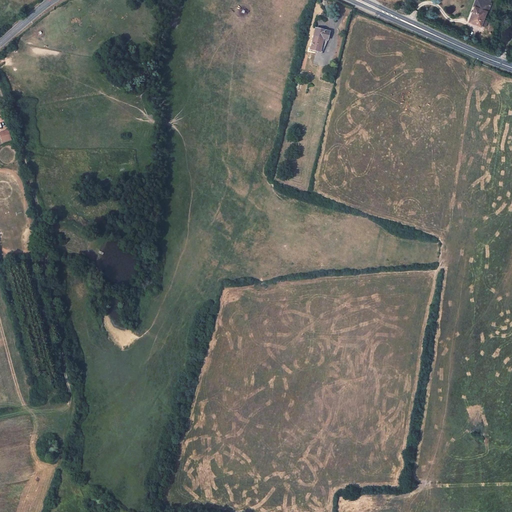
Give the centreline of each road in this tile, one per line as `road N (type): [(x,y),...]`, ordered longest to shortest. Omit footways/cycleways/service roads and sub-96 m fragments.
road 1 (secondary): [(356,0),(511,66)]
road 2 (track): [(36,460),(33,415),(17,388),(0,319)]
